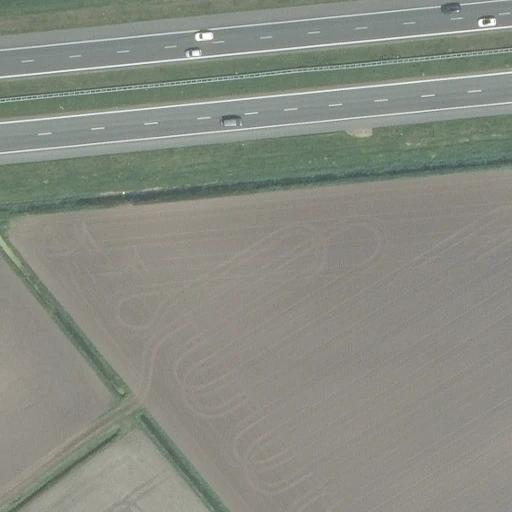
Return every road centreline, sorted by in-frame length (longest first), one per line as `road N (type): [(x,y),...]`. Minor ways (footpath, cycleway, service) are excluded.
road 1 (motorway): [(511,14),(0,65)]
road 2 (motorway): [(0,140),(511,89)]
